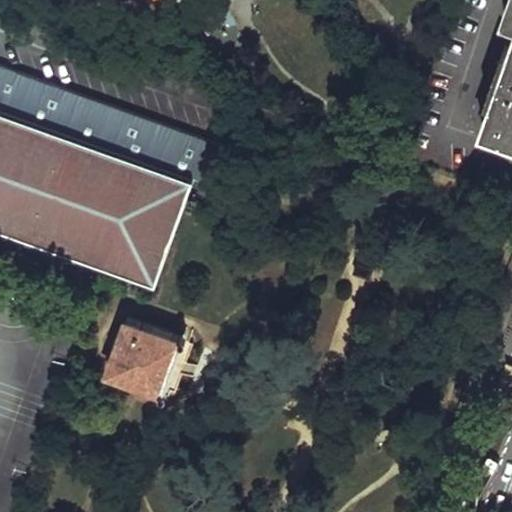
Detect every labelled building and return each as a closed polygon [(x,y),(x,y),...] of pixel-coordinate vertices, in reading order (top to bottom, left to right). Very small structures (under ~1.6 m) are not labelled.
[(511,0),(508,0),(503,14),(511,17),(511,40),(510,46),(505,44),(487,94),(493,96),(483,125),(511,135),(511,0)] [(0,222),(151,277),(186,188),(208,196),(227,145),(0,63),(0,222)] [(240,120),(291,139),(300,114),(249,97),(240,120)] [(376,251),(361,247),(358,264),(372,267),(376,251)] [(139,321),(124,316),(106,368),(122,373),(121,376),(162,388),(172,358),(181,333),(139,318),(139,321)]
